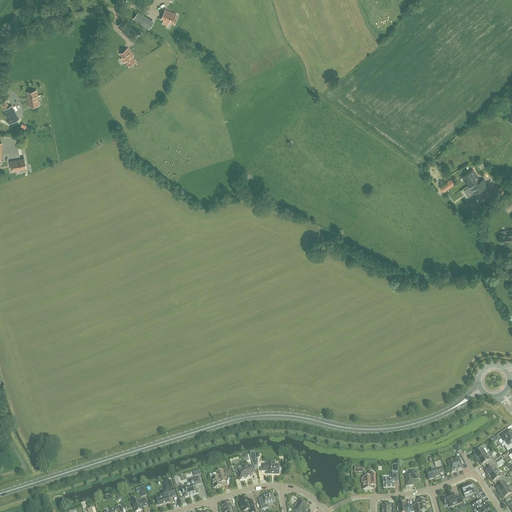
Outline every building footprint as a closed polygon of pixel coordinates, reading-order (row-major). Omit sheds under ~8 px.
[(166,10),(161,20),(174,25),(176,20),(174,19),(176,14),(166,10)] [(149,20),(145,27),(149,30),(153,23),(149,20)] [(121,31),(130,40),(136,34),(127,25),(126,25),(122,21),(117,26),(121,30),(121,31)] [(135,61),(133,57),(133,56),(128,48),(120,54),(123,58),(125,61),(128,66),(135,61)] [(39,105),(36,91),(27,93),(29,101),(28,101),(29,107),(33,106),(36,105),(39,105)] [(12,106),(4,110),(11,123),(19,119),(16,114),(14,111),(12,106)] [(26,168),(26,165),(24,159),(11,161),(13,171),(22,169),(26,168)] [(468,186),(479,179),(473,170),(462,177),(468,186)] [(479,179),(468,186),(474,195),(485,188),(484,188),(488,186),(484,179),(480,181),(479,179)] [(504,192),(493,189),(491,194),(502,197),(504,192)] [(506,207),(511,204),(509,199),(503,202),(506,207)] [(511,236),(511,229),(508,230),(509,234),(499,235),(500,239),(499,239),(499,242),(500,242),(500,243),(505,243),(505,244),(510,244),(510,242),(511,241),(511,237),(511,236)] [(501,261),(504,269),(511,266),(509,258),(501,261)] [(504,442),(511,437),(511,434),(511,435),(511,434),(510,431),(505,434),(503,431),(497,436),(499,439),(500,438),(503,443),(504,442)] [(486,455),(488,454),(486,451),(486,449),(484,445),(475,451),(476,453),(474,455),(476,458),(475,459),(476,461),(486,455)] [(456,455),(457,458),(448,462),(448,461),(447,462),(451,473),(463,469),(463,468),(462,466),(466,465),(461,454),(456,455)] [(488,458),(486,455),(476,461),(478,464),(479,463),(481,466),(484,464),(486,467),(495,461),(492,457),(490,456),(488,458)] [(442,467),(440,461),(434,463),(436,470),(427,472),(429,480),(436,478),(436,479),(441,478),(439,474),(444,473),(442,467)] [(495,461),(486,467),(488,470),(485,472),(487,475),(486,476),(488,478),(497,472),(499,470),(497,467),(498,466),(495,461)] [(267,465),(261,464),(261,471),(267,471),(267,474),(279,474),(279,472),(280,472),(281,471),(281,469),(281,468),(280,468),(279,468),(279,465),(275,465),(275,462),(267,462),(267,465)] [(237,473),(240,480),(240,481),(251,477),(250,474),(254,473),(252,466),(236,470),(237,473)] [(226,482),(222,471),(216,473),(217,477),(211,479),(214,488),(222,486),(221,483),(226,482)] [(405,474),(407,486),(413,485),(412,479),(418,479),(417,472),(415,472),(415,471),(410,472),(410,473),(405,474)] [(499,474),(497,472),(488,478),(489,480),(490,479),(492,483),(495,481),(497,484),(506,478),(503,473),(501,473),(499,474)] [(383,480),(383,489),(394,488),(394,487),(394,482),(398,482),(399,482),(398,473),(390,474),(391,479),(383,480)] [(363,490),(372,489),(372,486),(376,486),(375,474),(368,474),(368,478),(363,478),(363,479),(361,479),(362,484),(363,484),(363,490)] [(193,484),(182,487),(182,488),(182,489),(181,489),(183,494),(184,493),(185,498),(198,493),(196,485),(201,484),(199,477),(191,479),(193,484)] [(506,478),(497,484),(499,487),(496,488),(498,491),(497,492),(499,495),(508,488),(506,485),(508,484),(509,482),(506,478)] [(176,496),(172,485),(171,481),(170,481),(164,483),(163,483),(164,484),(165,487),(166,491),(162,492),(163,495),(160,496),(159,496),(155,497),(156,498),(157,501),(156,502),(157,506),(158,505),(158,506),(170,502),(168,498),(171,497),(171,498),(175,497),(174,496),(176,496)] [(473,487),(472,487),(471,484),(461,488),(465,498),(474,494),(476,496),(479,494),(475,487),(473,487)] [(511,489),(510,487),(508,488),(499,495),(500,497),(501,496),(503,499),(506,498),(508,500),(511,497),(511,489)] [(451,493),(445,495),(446,496),(442,497),(443,499),(442,499),(443,503),(444,503),(445,506),(452,504),(453,506),(462,503),(459,496),(456,498),(455,499),(453,493),(452,494),(451,493)] [(274,502),(274,501),(275,500),(274,498),(273,498),(272,494),(261,498),(262,500),(259,501),(262,510),(268,508),(266,504),(274,502)] [(139,500),(132,502),(135,511),(137,511),(142,511),(141,507),(142,506),(143,507),(148,506),(146,499),(139,501),(139,500)] [(248,511),(255,511),(252,501),(248,502),(247,499),(240,501),(241,505),(240,506),(241,509),(242,509),(243,511),(244,511),(248,511)] [(479,499),(471,505),(475,510),(478,511),(486,511),(489,510),(489,509),(486,504),(486,505),(484,502),(482,503),(479,499)] [(425,503),(425,500),(417,501),(417,505),(414,506),(415,511),(421,511),(422,511),(427,511),(426,506),(426,503),(425,503)] [(307,511),(309,509),(306,508),(307,505),(299,501),(298,503),(297,503),(296,504),(295,506),(295,507),(296,508),(294,511),(296,511),(307,511)] [(406,506),(405,503),(398,504),(398,508),(397,508),(398,511),(399,511),(398,511),(414,511),(413,511),(412,506),(406,506)]
